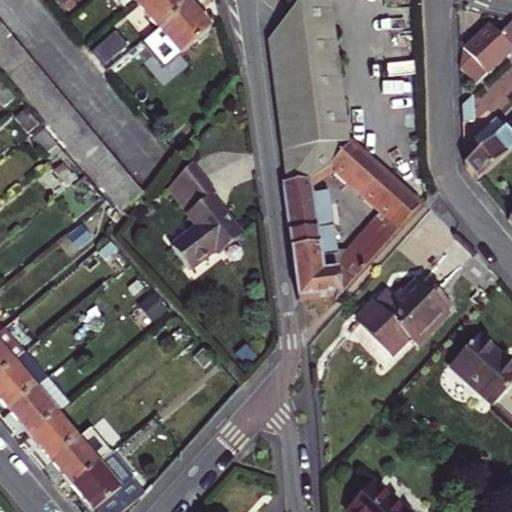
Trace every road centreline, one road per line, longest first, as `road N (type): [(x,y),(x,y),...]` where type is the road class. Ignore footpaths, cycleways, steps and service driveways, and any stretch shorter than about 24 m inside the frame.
road 1 (residential): [(244,0),(290,322),(290,366),(277,393)]
road 2 (residential): [(440,0),(446,175),(511,259)]
road 3 (residential): [(277,393),(168,511)]
road 4 (residential): [(277,393),(297,511)]
